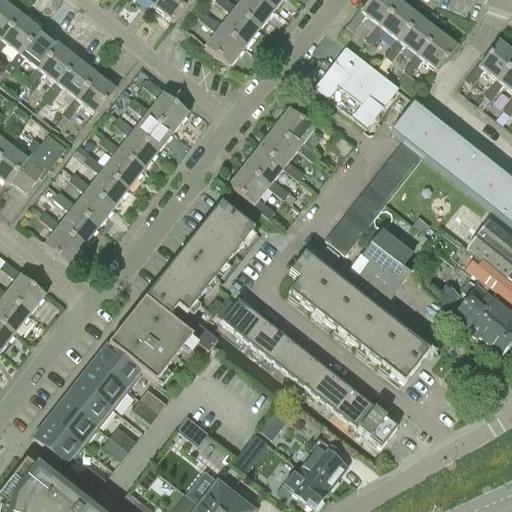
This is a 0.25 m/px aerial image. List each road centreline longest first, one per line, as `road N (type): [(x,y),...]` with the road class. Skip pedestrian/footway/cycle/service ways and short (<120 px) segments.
road 1 (residential): [(277,76),(377,151),(261,295),(456,450)]
road 2 (residential): [(86,309),(113,288),(232,123)]
road 3 (residential): [(111,511),(199,392),(244,426)]
road 4 (residential): [(232,123),(75,0)]
road 5 (residential): [(0,416),(86,309)]
